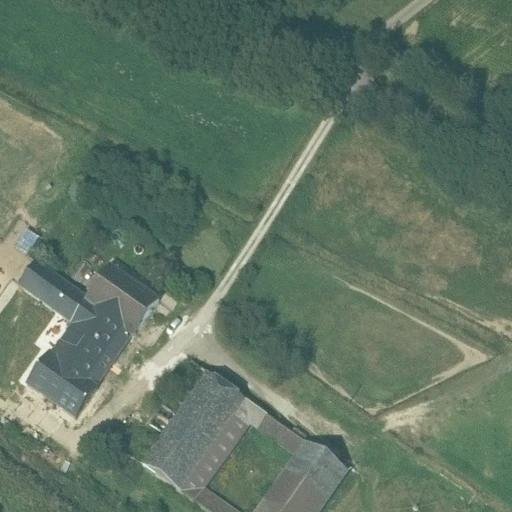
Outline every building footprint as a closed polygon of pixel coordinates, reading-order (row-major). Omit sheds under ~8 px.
[(80,261),(69,277),(79,284),(90,268),(80,261)] [(72,326),(51,358),(50,357),(27,389),(76,423),(98,391),(96,390),(132,338),(85,305),(87,301),(36,264),(20,288),(72,326)] [(159,303),(110,269),(87,301),(85,305),(132,338),(134,340),(159,303)] [(192,367),(141,439),(156,449),(207,377),(192,367)] [(156,449),(141,469),(181,497),(246,405),(207,377),(156,449)] [(246,405),(181,497),(201,511),(229,511),(203,494),(250,427),(297,461),(307,447),(246,405)] [(261,511),(321,511),(347,475),(307,447),(297,461),(261,511)]
